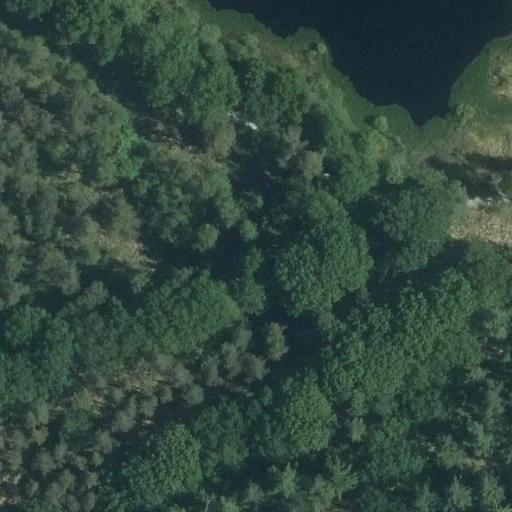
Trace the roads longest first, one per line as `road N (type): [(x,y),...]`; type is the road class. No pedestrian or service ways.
road 1 (track): [(0,0),(255,146),(417,300),(437,340)]
road 2 (track): [(115,511),(403,351)]
road 3 (track): [(391,511),(403,351)]
